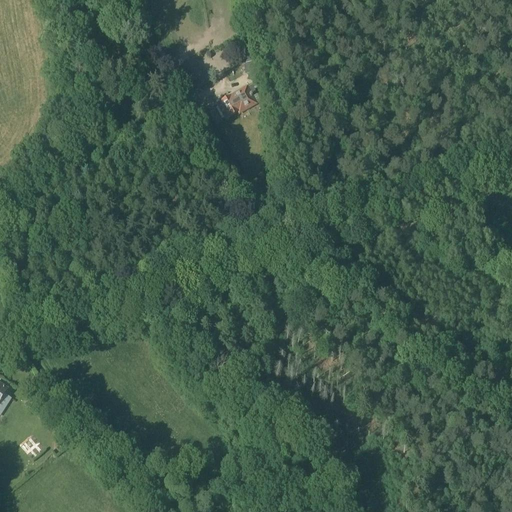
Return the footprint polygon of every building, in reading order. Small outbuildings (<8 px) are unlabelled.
[(244,65),(256,63),(252,40),(242,41),(244,52),(242,52),(244,65)] [(204,77),(194,61),(180,70),(174,74),(187,96),(194,92),(208,84),(207,83),(213,79),(209,74),(204,77)] [(239,114),(255,105),(246,89),(216,106),(225,120),(238,113),(239,114)] [(165,111),(160,104),(149,111),(153,118),(165,111)] [(166,125),(174,120),(181,116),(175,107),(160,116),(166,125)] [(0,387),(0,403),(8,391),(0,387)]
